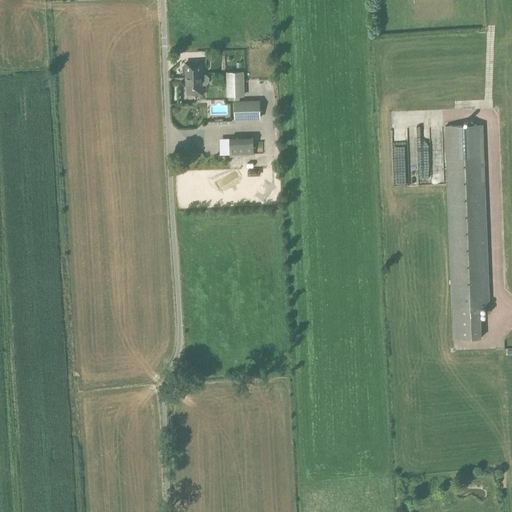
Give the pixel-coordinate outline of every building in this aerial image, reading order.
[(203,95),(202,62),(186,63),(186,87),(188,87),(188,94),(195,94),(195,95),(203,95)] [(227,95),(242,94),(241,72),(226,73),(227,95)] [(236,119),(260,118),(259,102),(236,102),(236,119)] [(195,106),(195,114),(204,114),(204,106),(195,106)] [(479,125),(446,126),(448,185),(454,339),(482,338),(481,308),(487,307),(479,125)] [(253,138),(229,139),(230,158),(254,157),(253,138)]
